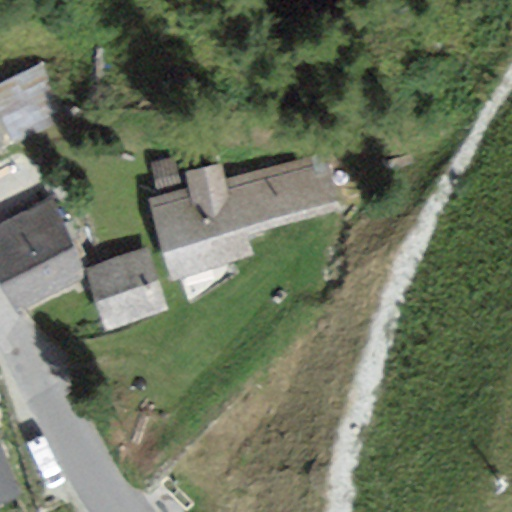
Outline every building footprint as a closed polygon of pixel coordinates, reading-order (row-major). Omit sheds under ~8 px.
[(43,70),(0,89),(0,113),(10,136),(62,113),(43,70)] [(322,158),(157,203),(178,278),(257,257),(252,240),(338,216),(322,158)] [(54,198),(0,223),(0,228),(28,286),(83,259),(54,198)] [(151,252),(92,269),(108,327),(168,310),(151,252)] [(0,428),(0,503),(27,492),(0,428)]
